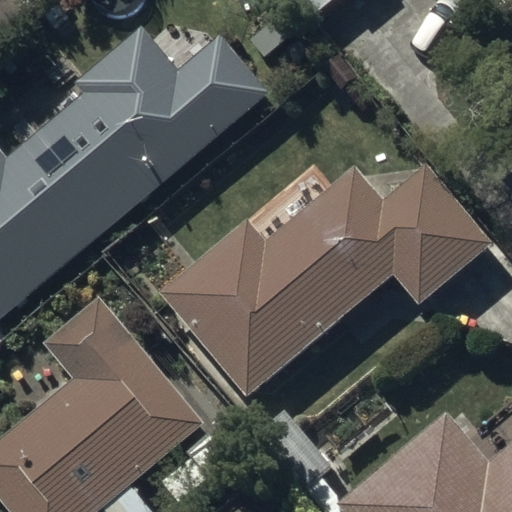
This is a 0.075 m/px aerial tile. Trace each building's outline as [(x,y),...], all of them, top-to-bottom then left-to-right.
[(296,0),(316,25),(348,0),(296,0)] [(0,147),(0,330),(273,104),(227,47),(190,77),(181,78),(148,38),(84,89),(92,99),(16,164),(0,147)] [(256,228),(167,302),(253,405),(399,283),(425,315),(497,255),(431,175),(388,211),(361,178),(274,250),(256,228)] [(209,434),(107,308),(50,355),(79,390),(0,455),(0,502),(8,511),(150,511),(136,494),(209,434)] [(511,511),(511,465),(501,474),(463,426),(353,511),(511,511)]
